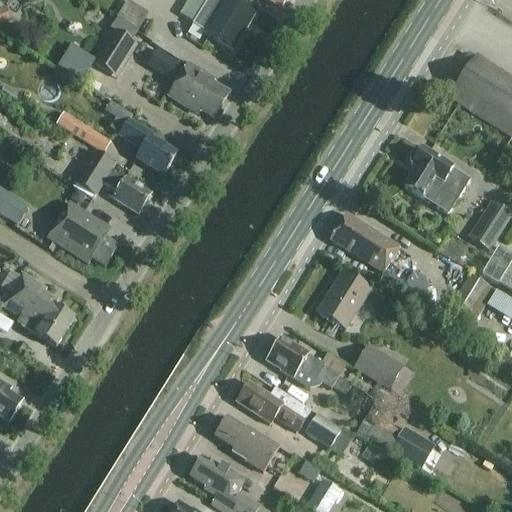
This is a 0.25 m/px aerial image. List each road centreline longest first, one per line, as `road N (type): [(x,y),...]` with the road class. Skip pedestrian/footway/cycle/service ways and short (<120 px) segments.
road 1 (primary): [(114,511),(440,0)]
road 2 (unclassified): [(0,480),(303,0)]
